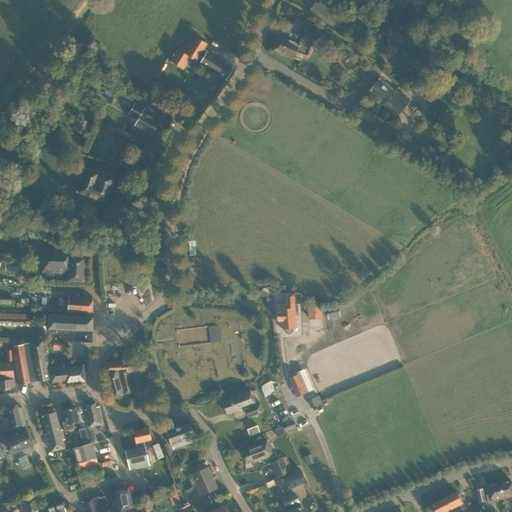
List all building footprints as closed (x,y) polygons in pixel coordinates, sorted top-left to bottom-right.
[(317,6),(312,13),(336,29),(340,22),(317,6)] [(404,25),(395,17),(382,32),(388,37),(389,36),(398,45),(406,37),(399,31),(404,25)] [(298,44),(279,36),(273,51),(281,55),(282,53),(293,58),(296,51),(307,55),(313,41),(301,36),(298,44)] [(185,54),(190,57),(226,80),(233,68),(203,49),(207,44),(196,37),(185,54)] [(348,42),(345,46),(353,51),(355,48),(348,42)] [(183,69),(190,57),(185,54),(177,49),(170,61),(183,69)] [(416,82),(411,77),(407,82),(412,87),(416,82)] [(395,89),(394,91),(383,81),(382,83),(378,79),(370,89),(379,96),(379,99),(384,103),(383,104),(391,110),(397,115),(409,100),(395,89)] [(438,98),(425,82),(415,91),(428,106),(438,98)] [(438,96),(444,91),(438,83),(431,88),(438,96)] [(103,97),(112,101),(115,96),(111,94),(113,90),(107,88),(103,97)] [(121,102),(129,106),(134,98),(120,91),(117,96),(122,99),(121,102)] [(144,108),(134,103),(129,113),(138,118),(134,125),(152,134),(159,121),(142,112),(144,108)] [(77,117),(71,128),(83,135),(85,132),(89,133),(94,122),(88,119),(87,122),(77,117)] [(422,140),(411,132),(404,142),(416,150),(422,140)] [(115,176),(85,167),(77,192),(106,202),(115,176)] [(70,248),(44,247),(42,272),(68,274),(67,280),(84,281),(85,257),(69,256),(70,248)] [(131,281),(130,257),(105,258),(107,282),(131,281)] [(4,261),(4,263),(4,269),(4,270),(19,270),(19,261),(4,261)] [(281,320),(282,328),(283,328),(283,330),(284,331),(284,332),(285,333),(286,333),(287,334),(288,334),(289,334),(290,334),(291,334),(292,333),(293,332),(293,331),(294,330),(294,329),(294,327),(297,327),(296,315),(298,314),(297,304),(295,304),(294,294),(286,294),(287,304),(278,305),(278,312),(277,312),(278,320),(281,320)] [(92,297),(68,296),(68,298),(60,297),(60,308),(68,309),(67,312),(92,314),(92,297)] [(320,306),(307,307),(308,319),(321,318),(320,306)] [(329,319),(340,315),(338,309),(327,313),(329,319)] [(68,341),(92,342),(92,330),(92,317),(48,315),(48,335),(48,341),(68,342),(68,341)] [(209,326),(212,341),(222,340),(220,324),(209,326)] [(63,366),(48,368),(44,340),(14,345),(14,356),(18,383),(50,378),(51,385),(65,383),(66,384),(85,381),(83,365),(63,368),(63,366)] [(15,387),(12,349),(6,350),(7,361),(0,360),(0,385),(0,386),(1,389),(10,388),(10,387),(15,387)] [(140,371),(141,375),(152,372),(149,360),(105,361),(107,374),(105,375),(111,397),(133,391),(128,373),(140,371)] [(296,396),(307,392),(312,389),(304,369),(296,372),(297,375),(289,378),(296,396)] [(244,408),(245,409),(245,408),(248,416),(263,410),(259,400),(255,401),(250,390),(229,398),(230,399),(222,402),(226,414),(237,410),(238,410),(244,408)] [(99,406),(96,407),(95,403),(86,405),(87,409),(84,409),(88,427),(103,424),(99,406)] [(18,407),(17,405),(6,407),(9,417),(6,417),(9,429),(26,425),(21,407),(18,407)] [(79,422),(75,407),(64,410),(67,424),(63,425),(65,431),(74,429),(72,423),(79,422)] [(60,430),(55,412),(42,415),(47,433),(44,434),(47,444),(49,443),(51,451),(64,448),(62,440),(64,439),(62,429),(60,430)] [(281,419),(282,427),(274,429),(276,435),(296,431),(293,416),(281,419)] [(196,440),(189,423),(167,432),(173,449),(196,440)] [(151,439),(148,427),(133,431),(137,448),(125,450),(129,470),(149,465),(143,441),(151,439)] [(89,440),(87,433),(86,428),(79,429),(82,443),(89,441),(89,440)] [(12,454),(33,445),(27,430),(5,439),(12,454)] [(253,459),(254,462),(273,455),(267,440),(246,448),(247,450),(243,451),(247,461),(253,459)] [(96,458),(96,457),(92,442),(73,448),(77,463),(96,458)] [(162,446),(166,457),(172,455),(168,444),(162,446)] [(66,458),(72,456),(70,448),(63,450),(66,458)] [(271,462),(276,478),(292,472),(286,457),(271,462)] [(196,484),(212,477),(208,466),(191,474),(196,484)] [(284,476),(290,489),(306,482),(300,469),(284,476)] [(212,477),(196,484),(201,495),(217,488),(212,477)] [(498,481),(502,498),(511,496),(511,488),(511,489),(509,479),(498,481)] [(76,481),(69,484),(71,489),(78,488),(76,481)] [(487,502),(502,498),(498,481),(488,484),(490,494),(486,495),(487,502)] [(133,507),(128,487),(115,491),(120,510),(133,507)] [(476,490),(478,502),(485,501),(482,489),(476,490)] [(449,509),(450,508),(458,504),(462,511),(466,509),(462,501),(462,502),(456,491),(443,497),(449,509)] [(177,492),(171,494),(173,503),(179,501),(177,492)] [(302,511),(294,493),(282,498),(283,503),(273,507),(275,511),(302,511)] [(109,505),(104,496),(95,500),(94,497),(82,502),(84,508),(86,508),(87,511),(100,511),(99,509),(109,505)] [(452,511),(450,508),(449,509),(443,497),(430,504),(434,511),(443,511),(446,511),(452,511)] [(32,511),(38,510),(34,499),(20,503),(22,511),(32,511)] [(65,511),(62,502),(42,508),(43,511),(65,511)] [(147,503),(140,505),(143,511),(149,510),(147,503)]
